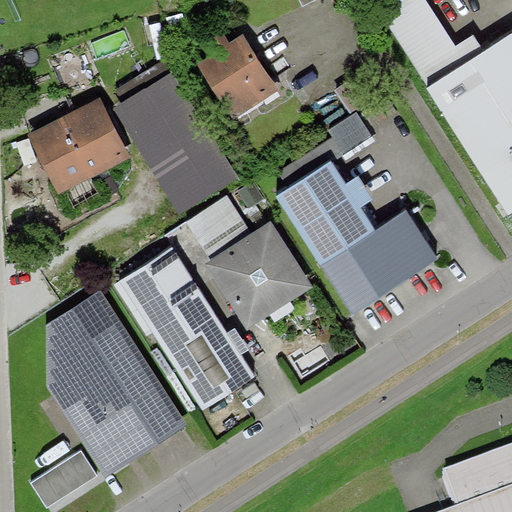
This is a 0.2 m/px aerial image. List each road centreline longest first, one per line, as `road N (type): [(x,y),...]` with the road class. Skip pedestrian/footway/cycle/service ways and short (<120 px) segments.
road 1 (unclassified): [(511,278),(157,511)]
road 2 (unclassified): [(6,511),(0,353)]
